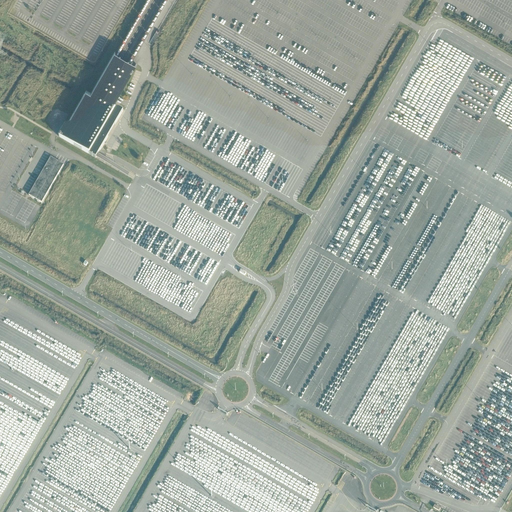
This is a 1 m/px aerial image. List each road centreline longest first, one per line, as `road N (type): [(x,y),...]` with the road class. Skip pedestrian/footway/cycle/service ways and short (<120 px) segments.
road 1 (unclassified): [(246,377),(290,268),(425,33)]
road 2 (unclassified): [(224,261),(256,206),(125,127),(146,68),(144,44),(170,0)]
road 3 (unclassified): [(0,253),(221,381)]
road 4 (unclassified): [(0,266),(219,393)]
road 5 (unclassified): [(392,472),(511,264)]
road 6 (unclassified): [(13,511),(101,358)]
road 7 (unclassified): [(341,496),(192,415)]
road 8 (unclassified): [(251,397),(374,472)]
